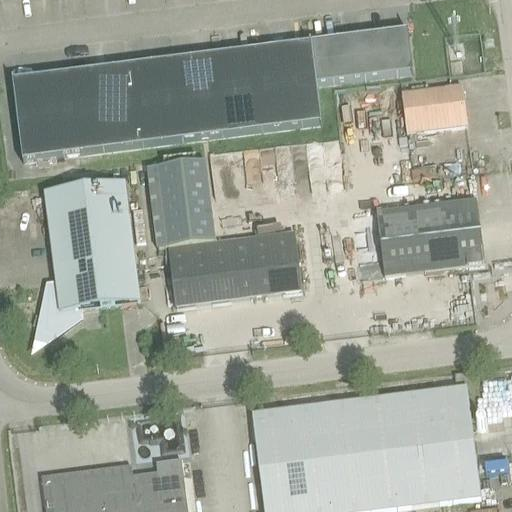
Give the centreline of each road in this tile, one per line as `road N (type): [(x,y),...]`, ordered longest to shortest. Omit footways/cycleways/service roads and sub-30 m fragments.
road 1 (unclassified): [(3,391),(53,401),(511,343)]
road 2 (unclassified): [(0,43),(343,0)]
road 3 (unknown): [(218,380),(239,511)]
